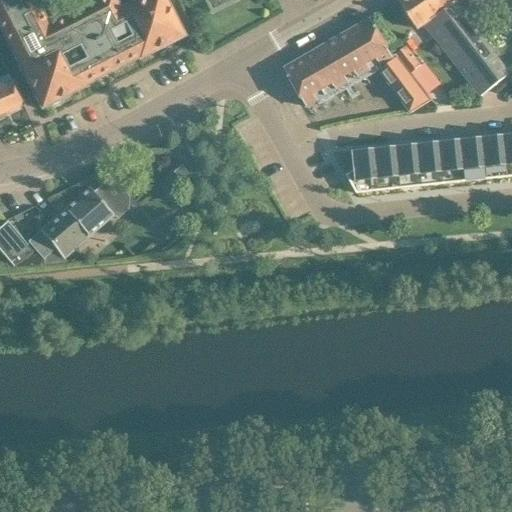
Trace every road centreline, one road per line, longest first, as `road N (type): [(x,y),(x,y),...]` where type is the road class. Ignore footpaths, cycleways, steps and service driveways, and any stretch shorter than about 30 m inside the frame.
road 1 (unclassified): [(0,499),(511,451)]
road 2 (unclassified): [(511,199),(332,219),(239,62)]
road 3 (residential): [(0,173),(104,140),(239,62)]
road 4 (residential): [(239,62),(346,0)]
